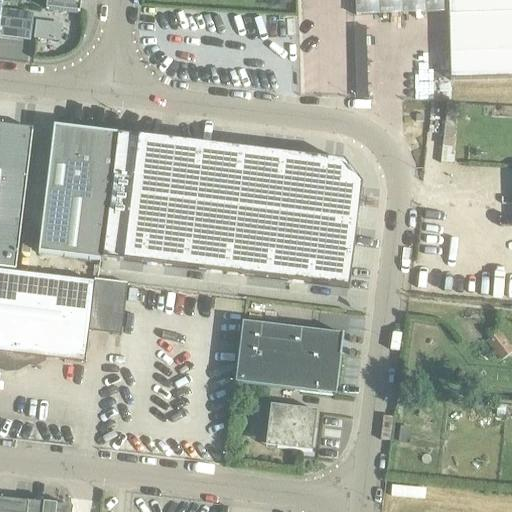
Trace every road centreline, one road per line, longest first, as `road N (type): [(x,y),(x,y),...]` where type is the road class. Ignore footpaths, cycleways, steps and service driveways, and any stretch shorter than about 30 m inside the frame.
road 1 (residential): [(360,496),(400,197),(387,148),(345,124),(110,94)]
road 2 (residential): [(0,455),(360,496)]
